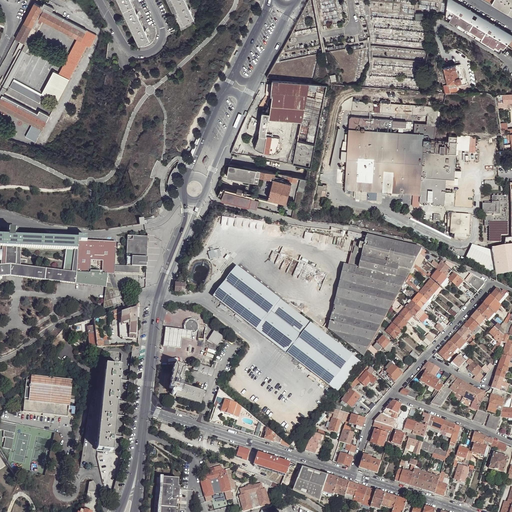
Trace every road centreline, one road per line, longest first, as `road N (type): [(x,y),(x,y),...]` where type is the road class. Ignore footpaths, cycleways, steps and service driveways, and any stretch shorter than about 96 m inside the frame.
road 1 (tertiary): [(147,409),(162,296),(202,197)]
road 2 (tertiary): [(183,195),(184,222),(155,296),(141,408)]
road 3 (residential): [(147,409),(352,474)]
road 4 (unclassified): [(149,0),(163,36),(157,49),(141,54),(128,50),(98,0)]
road 5 (unknown): [(93,472),(100,367),(105,357),(121,358)]
road 6 (residential): [(392,394),(511,440)]
road 7 (residential): [(352,474),(469,511)]
road 8 (residential): [(427,355),(492,282),(511,292)]
